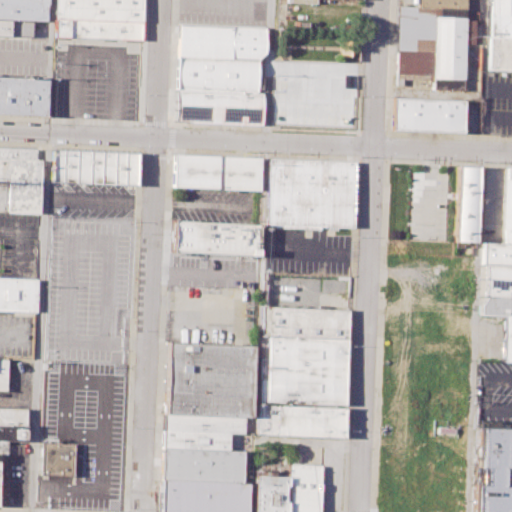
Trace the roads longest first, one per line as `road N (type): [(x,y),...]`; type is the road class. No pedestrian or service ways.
road 1 (residential): [(379,0),(357,511)]
road 2 (residential): [(160,0),(139,511)]
road 3 (residential): [(0,133),(511,154)]
